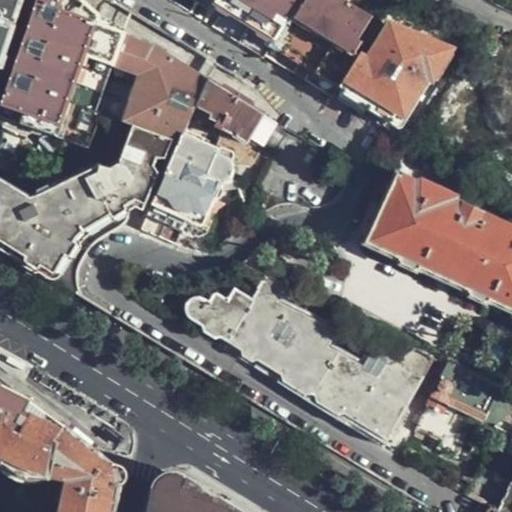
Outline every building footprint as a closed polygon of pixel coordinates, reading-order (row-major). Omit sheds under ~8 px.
[(95,116),(124,34),(115,27),(97,21),(73,0),(35,0),(0,108),(0,124),(88,152),(101,118),(95,116)] [(0,0),(0,67),(3,68),(26,0),(0,0)] [(283,26),(298,0),(215,0),(212,5),(272,41),(283,26)] [(336,89),(356,59),(352,55),(361,45),(357,41),(369,20),(338,0),(306,0),(294,21),(296,22),(291,30),(283,26),(272,41),(269,48),(294,63),(307,71),(336,89)] [(331,98),(388,136),(421,85),(429,89),(451,52),(391,23),(366,64),(356,59),(336,89),(331,98)] [(492,30),(484,39),(491,43),(498,33),(492,30)] [(205,83),(124,34),(95,116),(101,118),(133,130),(172,144),(175,137),(181,140),(182,138),(195,109),(205,83)] [(269,48),(262,60),(288,74),(294,63),(269,48)] [(307,71),(301,82),(331,98),(336,89),(307,71)] [(272,125),(205,83),(195,109),(211,118),(209,122),(215,127),(214,131),(230,141),(233,168),(240,171),(249,144),(260,149),(272,125)] [(134,209),(142,212),(172,144),(133,130),(119,168),(108,174),(97,171),(33,203),(0,185),(0,251),(53,284),(81,240),(99,230),(134,209)] [(0,157),(14,162),(21,138),(0,130),(0,157)] [(240,184),(240,171),(233,168),(218,159),(217,153),(182,138),(181,140),(147,220),(180,233),(185,225),(200,231),(211,208),(217,207),(221,201),(222,197),(221,193),(223,188),(226,188),(226,186),(238,187),(238,185),(240,184)] [(511,231),(456,206),(456,201),(420,184),(412,186),(395,179),(361,250),(511,319),(511,231)] [(284,290),(264,280),(256,293),(256,299),(251,306),(227,347),(386,443),(430,363),(426,360),(424,362),(411,355),(404,359),(400,367),(370,353),(361,371),(326,351),(335,337),(277,306),(284,290)] [(227,347),(251,306),(233,295),(226,305),(213,299),(207,308),(197,303),(193,303),(188,307),(185,312),(185,317),(186,321),(190,324),(227,347)] [(509,406),(511,400),(511,393),(446,363),(412,432),(439,445),(455,413),(496,432),(504,416),(503,409),(501,406),(499,401),(509,406)] [(0,463),(12,470),(18,477),(22,480),(33,481),(44,481),(51,479),(57,441),(65,432),(44,416),(33,408),(22,402),(0,390),(0,463)] [(57,441),(51,479),(55,479),(67,481),(60,511),(115,511),(123,475),(96,455),(65,432),(57,441)] [(150,511),(244,511),(195,482),(188,482),(170,483),(165,486),(160,490),(154,498),(152,502),(150,511)]
